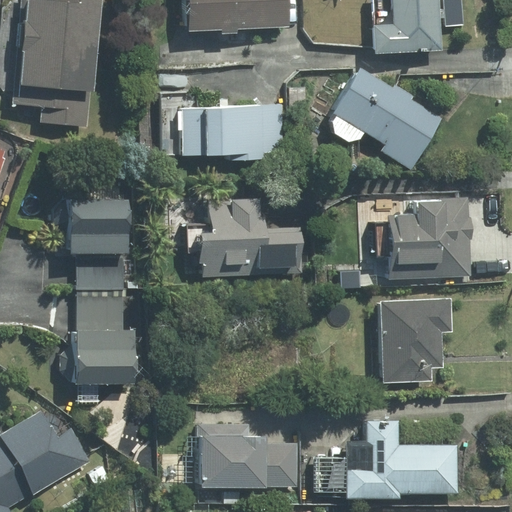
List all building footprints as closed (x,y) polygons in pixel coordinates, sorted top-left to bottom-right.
[(100,1),(100,0),(8,0),(7,23),(2,23),(0,53),(0,54),(4,54),(1,88),(3,88),(1,106),(31,109),(30,124),(80,127),(90,1),(100,1)] [(168,0),(169,35),(222,35),(222,31),(275,31),(274,0),(168,0)] [(457,0),(378,0),(379,27),(358,27),(359,53),(431,52),(431,27),(457,26),(457,0)] [(344,69),(316,115),(320,117),(317,124),(320,135),(335,144),(346,141),(350,134),(371,146),(367,152),(402,172),(432,121),(399,101),(401,98),(382,86),(379,90),(344,69)] [(279,159),(274,104),(227,107),(227,100),(208,101),(209,109),(188,110),(186,91),(150,94),(155,156),(169,157),(170,167),(185,167),(186,159),(225,156),(226,163),(279,159)] [(365,199),(365,220),(372,220),(372,279),(463,279),(462,199),(399,199),(399,216),(387,216),(386,199),(365,199)] [(244,201),(195,200),(194,236),(178,235),(177,244),(182,265),(192,265),(190,279),(292,274),(293,229),(266,229),(266,234),(254,234),(253,244),(246,246),(245,240),(248,218),(245,218),(244,208),(244,201)] [(67,255),(67,290),(116,290),(116,202),(50,202),(49,255),(67,255)] [(120,293),(68,293),(69,332),(56,332),(57,386),(70,386),(70,403),(91,403),(91,386),(118,386),(118,298),(120,298),(120,293)] [(430,335),(445,336),(446,302),(367,301),(365,384),(417,385),(418,372),(430,372),(430,335)] [(30,413),(0,429),(0,511),(2,511),(1,509),(83,463),(64,429),(45,440),(30,413)] [(448,496),(449,446),(388,445),(388,422),(352,421),(352,443),(331,443),(330,500),(386,501),(387,495),(448,496)] [(291,489),(291,444),(252,443),(253,437),(243,437),(243,426),(185,425),(184,489),(249,491),(249,488),(291,489)]
